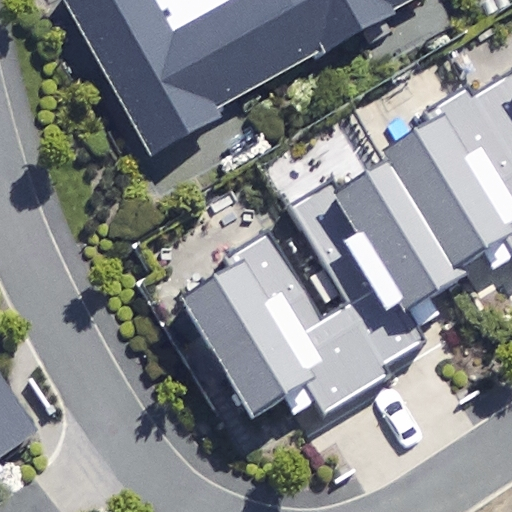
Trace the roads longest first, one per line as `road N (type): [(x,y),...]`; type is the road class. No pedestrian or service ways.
road 1 (residential): [(122,440),(40,287),(0,185)]
road 2 (residential): [(511,447),(409,511)]
road 3 (residential): [(25,511),(122,440)]
